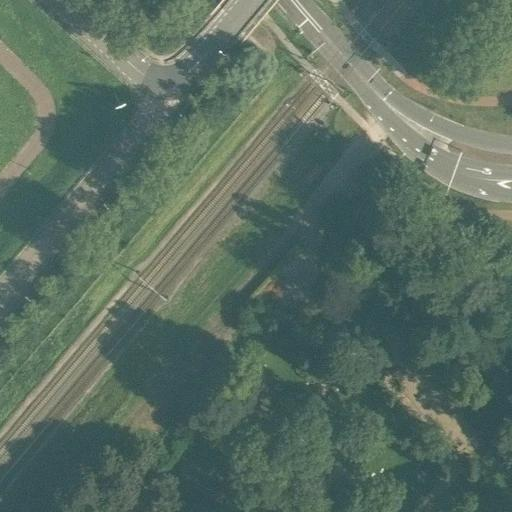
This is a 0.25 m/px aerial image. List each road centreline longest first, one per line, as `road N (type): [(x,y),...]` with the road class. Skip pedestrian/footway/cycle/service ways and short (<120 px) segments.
road 1 (tertiary): [(511,144),(447,130),(371,89)]
road 2 (tertiary): [(371,89),(403,131),(465,175)]
